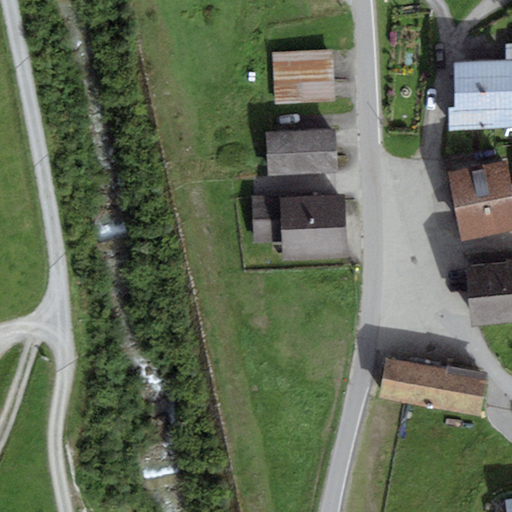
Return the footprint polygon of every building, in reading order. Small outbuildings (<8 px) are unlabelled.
[(334,55),(275,55),(276,101),(334,101),(334,55)] [(511,62),(459,66),(461,107),(451,107),(453,132),(511,128),(511,62)] [(336,131),(269,138),(273,176),(340,169),(336,131)] [(511,179),(509,160),(454,170),(465,236),(511,227),(511,179)] [(346,197),(254,203),(257,244),(286,242),(287,261),(350,256),(346,197)] [(511,270),(470,275),(476,323),(511,318),(511,270)] [(492,375),(395,356),(388,391),(485,410),(492,375)]
